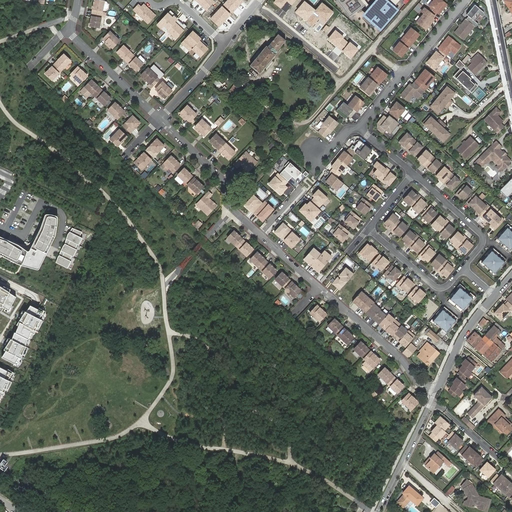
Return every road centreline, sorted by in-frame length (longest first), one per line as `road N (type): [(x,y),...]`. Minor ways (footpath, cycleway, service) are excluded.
road 1 (residential): [(465,0),(359,127)]
road 2 (residential): [(436,389),(416,382),(318,285)]
road 3 (residential): [(377,511),(436,389)]
road 4 (residential): [(412,174),(480,233),(481,246),(462,268)]
road 5 (residential): [(159,119),(66,29)]
road 6 (residential): [(51,255),(60,213),(38,206),(24,235),(0,223)]
road 7 (residential): [(462,268),(448,285),(435,286),(367,228)]
